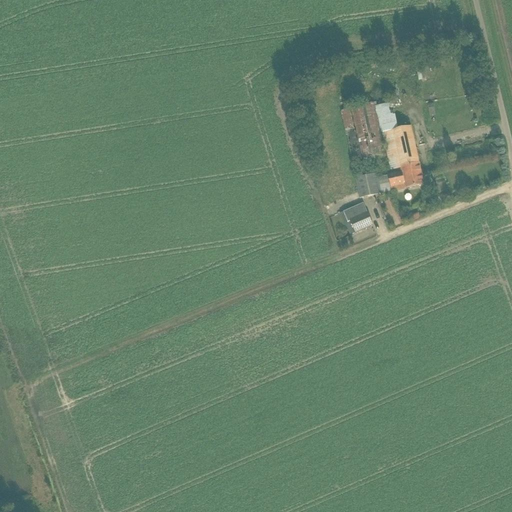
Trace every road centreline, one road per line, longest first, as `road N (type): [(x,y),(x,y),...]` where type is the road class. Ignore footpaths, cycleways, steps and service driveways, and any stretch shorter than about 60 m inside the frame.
road 1 (track): [(22,387),(511,184)]
road 2 (unclassified): [(511,153),(475,0)]
